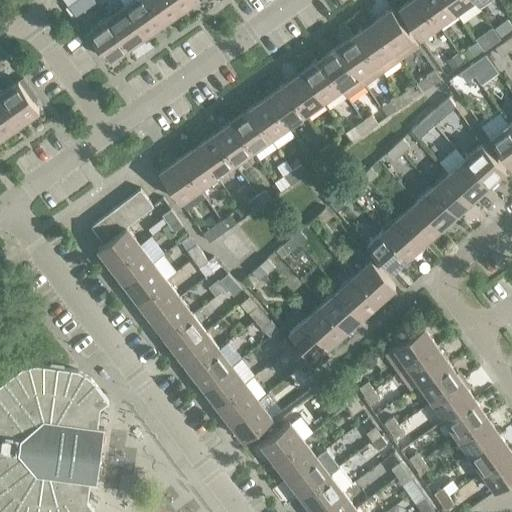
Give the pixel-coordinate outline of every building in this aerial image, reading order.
[(162,22),(146,0),(131,0),(124,5),(145,35),(162,22)] [(180,10),(173,0),(146,0),(162,22),(180,10)] [(173,0),(180,10),(194,0),(173,0)] [(437,24),(420,0),(409,0),(398,8),(419,37),(437,24)] [(455,12),(446,0),(420,0),(437,24),(455,12)] [(471,0),(446,0),(455,12),(471,0)] [(492,0),(473,0),(480,9),(492,0)] [(145,35),(124,5),(106,18),(127,47),(145,35)] [(412,38),(391,8),(372,21),(399,60),(417,47),(411,38),(412,38)] [(127,47),(106,18),(88,31),(109,60),(127,47)] [(511,26),(507,20),(494,29),(500,37),(511,28),(511,26)] [(399,60),(372,21),(355,34),(382,72),(399,60)] [(482,39),(487,47),(497,40),(491,33),(482,39)] [(382,72),(355,34),(337,46),(364,84),(382,72)] [(511,48),(511,37),(511,36),(503,42),(509,51),(511,48)] [(509,51),(503,42),(494,48),(501,57),(509,51)] [(477,43),(470,49),(475,56),(482,51),(477,43)] [(364,84),(337,46),(319,59),(340,88),(346,97),(364,84)] [(457,53),(447,61),(453,69),(463,62),(457,53)] [(340,88),(319,59),(302,71),(322,100),(340,88)] [(482,70),(476,61),(467,67),(474,76),(482,70)] [(474,76),(467,67),(459,73),(465,82),(474,76)] [(440,78),(434,70),(426,76),(432,84),(440,78)] [(322,100),(302,71),(284,83),(305,113),(322,100)] [(18,80),(0,92),(0,94),(20,123),(39,110),(18,80)] [(305,113),(284,83),(266,96),(287,125),(305,113)] [(416,83),(398,95),(404,104),(422,92),(416,83)] [(20,123),(0,94),(0,132),(2,135),(20,123)] [(404,104),(398,95),(390,101),(396,110),(404,104)] [(287,125),(266,96),(249,108),(269,138),(287,125)] [(269,138),(249,108),(231,121),(252,150),(269,138)] [(442,117),(434,109),(427,116),(434,124),(442,117)] [(371,114),(363,120),(369,129),(377,123),(371,114)] [(434,124),(427,116),(419,123),(426,131),(434,124)] [(369,129),(363,120),(354,126),(361,135),(369,129)] [(252,150),(231,121),(213,133),(234,163),(252,150)] [(511,164),(511,129),(508,124),(489,137),(510,166),(511,164)] [(350,129),(346,132),(352,141),(356,138),(350,129)] [(234,163),(213,133),(195,146),(216,175),(234,163)] [(409,146),(402,138),(395,145),(402,153),(409,146)] [(336,139),(327,145),(334,154),(342,148),(336,139)] [(505,170),(481,143),(464,158),(488,185),(505,170)] [(334,154),(327,145),(319,151),(325,160),(334,154)] [(402,153),(395,145),(387,151),(394,160),(402,153)] [(216,175),(195,146),(177,158),(198,188),(216,175)] [(198,188),(177,158),(159,172),(180,201),(198,188)] [(488,185),(464,158),(448,172),(472,199),(488,185)] [(300,164),(292,170),(298,178),(307,173),(300,164)] [(377,175),(370,167),(362,173),(369,182),(377,175)] [(298,178),(292,170),(284,176),(290,184),(298,178)] [(472,199),(448,172),(432,187),(455,214),(472,199)] [(369,182),(362,173),(355,180),(362,188),(369,182)] [(355,180),(347,187),(354,195),(362,188),(355,180)] [(455,214),(432,187),(415,201),(439,228),(455,214)] [(153,205),(140,188),(115,207),(128,224),(153,205)] [(265,189),(256,195),(263,204),(271,198),(265,189)] [(263,204),(256,195),(248,201),(254,210),(263,204)] [(344,204),(337,196),(329,203),(336,211),(344,204)] [(439,228),(415,201),(399,215),(423,242),(439,228)] [(128,224),(115,207),(90,226),(103,243),(126,226),(128,224)] [(324,207),(317,214),(324,222),(332,215),(324,207)] [(176,217),(170,208),(162,215),(165,220),(167,223),(176,217)] [(229,214),(221,220),(227,229),(235,223),(229,214)] [(161,216),(148,226),(152,230),(165,220),(162,215),(161,216)] [(423,242),(399,215),(383,230),(407,257),(423,242)] [(182,225),(176,217),(167,223),(173,231),(182,225)] [(227,229),(221,220),(212,226),(219,235),(227,229)] [(140,244),(126,226),(103,243),(97,248),(111,266),(140,244)] [(306,238),(299,229),(291,236),(298,244),(306,238)] [(407,257),(383,230),(366,245),(390,272),(407,257)] [(298,244),(291,236),(284,243),(291,251),(298,244)] [(153,261),(140,244),(111,266),(124,283),(153,261)] [(201,252),(195,244),(186,250),(192,258),(201,252)] [(207,260),(201,252),(192,258),(198,267),(207,260)] [(274,266),(267,258),(259,265),(266,273),(274,266)] [(395,286),(371,259),(354,274),(378,301),(395,286)] [(166,279),(153,261),(124,283),(137,300),(166,279)] [(266,273),(259,265),(251,272),(258,280),(266,273)] [(234,281),(227,273),(219,280),(226,288),(234,281)] [(378,301),(354,274),(338,289),(362,316),(378,301)] [(179,296),(166,279),(137,300),(150,318),(179,296)] [(241,288),(234,281),(226,288),(233,295),(241,288)] [(362,316),(338,289),(321,303),(345,330),(362,316)] [(192,313),(179,296),(150,318),(164,335),(192,313)] [(345,330),(321,303),(305,317),(329,344),(345,330)] [(263,313),(256,305),(248,312),(255,320),(263,313)] [(205,331),(192,313),(164,335),(177,352),(205,331)] [(270,321),(263,313),(255,320),(262,328),(270,321)] [(329,344),(305,317),(288,332),(312,359),(329,344)] [(423,326),(397,345),(394,347),(385,354),(398,372),(436,345),(423,326)] [(218,348),(205,331),(177,352),(190,370),(218,348)] [(292,345),(285,338),(277,345),(284,353),(292,345)] [(298,353),(292,345),(284,353),(290,360),(298,353)] [(449,362),(436,345),(398,372),(410,390),(419,383),(449,362)] [(232,365),(218,348),(190,370),(203,387),(232,365)] [(461,380),(449,362),(419,383),(432,401),(461,380)] [(91,511),(94,510),(87,502),(80,501),(82,481),(88,482),(89,483),(90,482),(96,483),(99,458),(100,458),(101,457),(101,456),(101,455),(100,455),(103,429),(97,428),(96,427),(95,428),(90,427),(92,408),(100,409),(108,402),(90,378),(77,371),(35,365),(21,369),(0,384),(0,511),(91,511)] [(245,382),(232,365),(203,387),(216,404),(245,382)] [(321,379),(314,371),(306,378),(313,386),(321,379)] [(474,398),(461,380),(432,401),(444,419),(474,398)] [(359,387),(364,396),(373,389),(367,381),(359,387)] [(258,399),(245,382),(216,404),(229,421),(258,399)] [(325,384),(315,392),(330,412),(341,404),(325,384)] [(379,398),(373,389),(364,396),(370,404),(379,398)] [(355,399),(349,391),(341,397),(346,405),(355,399)] [(486,415),(474,398),(444,419),(457,436),(486,415)] [(272,417),(258,399),(229,421),(243,439),(272,417)] [(361,408),(355,399),(346,405),(352,414),(361,408)] [(498,433),(486,415),(457,436),(469,454),(498,433)] [(383,422),(389,431),(398,425),(392,416),(383,422)] [(289,421),(260,443),(274,461),(303,439),(289,421)] [(404,433),(398,425),(389,431),(395,439),(404,433)] [(366,432),(371,441),(380,435),(374,426),(366,432)] [(511,451),(498,433),(469,454),(481,472),(511,451)] [(386,443),(380,435),(371,441),(377,449),(386,443)] [(316,456),(303,439),(274,461),(287,478),(316,456)] [(326,449),(316,456),(287,478),(300,495),(329,473),(339,466),(326,449)] [(511,477),(511,452),(511,451),(481,472),(495,490),(511,477)] [(408,458),(414,466),(423,460),(417,452),(408,458)] [(429,468),(423,460),(414,466),(420,475),(429,468)] [(390,468),(396,476),(405,470),(399,462),(390,468)] [(411,478),(405,470),(396,476),(402,484),(411,478)] [(313,511),(342,490),(329,473),(300,495),(313,511)] [(433,493),(439,501),(448,495),(442,487),(433,493)] [(349,511),(355,508),(342,490),(313,511),(349,511)] [(454,504),(448,495),(439,501),(445,510),(454,504)] [(415,503),(421,511),(430,505),(424,497),(415,503)]
